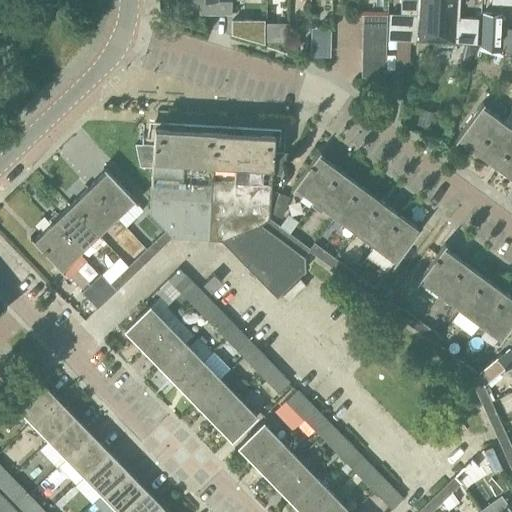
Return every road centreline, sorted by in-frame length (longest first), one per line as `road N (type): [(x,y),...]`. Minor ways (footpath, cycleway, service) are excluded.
road 1 (residential): [(511,233),(346,106),(123,41)]
road 2 (residential): [(250,511),(218,479),(151,437),(0,280)]
road 3 (residential): [(0,169),(109,65),(123,41)]
